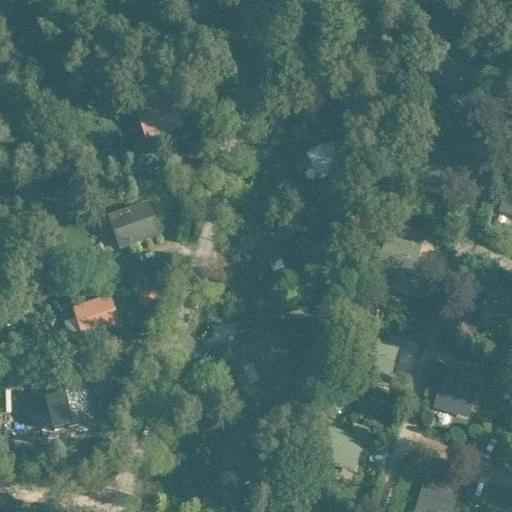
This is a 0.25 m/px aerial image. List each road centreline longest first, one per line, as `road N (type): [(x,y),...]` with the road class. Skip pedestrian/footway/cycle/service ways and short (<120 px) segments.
road 1 (residential): [(116,506),(183,320),(277,0)]
road 2 (residential): [(509,35),(450,241)]
road 3 (residential): [(450,241),(395,423)]
road 4 (residential): [(395,423),(511,478)]
